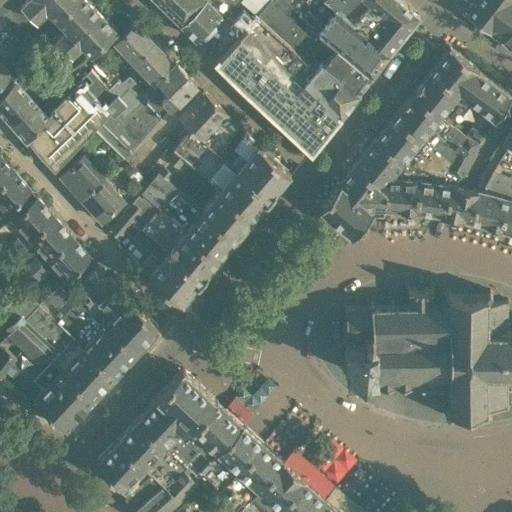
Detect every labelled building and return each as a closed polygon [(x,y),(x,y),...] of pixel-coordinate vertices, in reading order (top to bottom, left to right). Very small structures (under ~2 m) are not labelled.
[(0,0),(0,17),(5,13),(14,4),(9,0),(0,0)] [(28,10),(38,0),(21,0),(20,1),(28,10)] [(73,0),(38,0),(28,10),(37,19),(48,8),(56,17),(73,0)] [(89,0),(73,0),(56,17),(65,26),(55,36),(64,44),(99,10),(89,0)] [(156,0),(166,9),(174,0),(156,0)] [(202,0),(174,0),(166,9),(181,23),(202,0)] [(202,0),(181,23),(195,37),(230,0),(202,0)] [(285,0),(267,0),(256,13),(290,44),(289,45),(309,63),(315,56),(359,90),(360,89),(358,87),(368,74),(370,75),(371,75),(285,0)] [(285,0),(371,75),(388,54),(372,39),(372,38),(366,33),(367,33),(342,10),(351,0),(285,0)] [(351,0),(342,10),(367,33),(366,33),(372,38),(372,39),(388,54),(419,15),(402,0),(351,0)] [(511,0),(474,0),(466,10),(511,45),(511,0)] [(116,27),(99,10),(64,44),(72,53),(82,43),(91,52),(116,27)] [(256,13),(248,25),(280,55),(280,56),(303,79),(303,80),(339,115),(359,90),(320,60),(315,56),(309,63),(289,45),(290,44),(256,13)] [(147,85),(174,59),(134,18),(108,44),(147,85)] [(227,34),(234,40),(218,59),(249,91),(311,148),(339,115),(303,80),(303,79),(280,56),(280,55),(248,25),(240,34),(233,27),(227,34)] [(37,43),(45,35),(38,27),(29,36),(37,43)] [(511,93),(477,68),(449,45),(431,68),(472,101),(494,120),(511,94),(511,93)] [(128,75),(121,81),(98,57),(91,64),(111,84),(98,97),(80,79),(77,81),(58,101),(50,109),(51,110),(26,136),(54,168),(100,120),(130,150),(161,114),(195,81),(174,59),(147,85),(142,89),(128,75)] [(0,61),(0,81),(10,72),(0,61)] [(431,68),(412,91),(440,114),(452,124),(472,101),(431,68)] [(58,101),(77,81),(68,71),(48,91),(58,101)] [(21,89),(27,83),(18,73),(13,78),(0,92),(0,105),(11,119),(31,98),(21,89)] [(222,155),(227,151),(222,147),(240,125),(227,113),(228,112),(202,89),(178,116),(222,156),(222,155)] [(452,124),(440,114),(412,91),(393,114),(426,138),(429,141),(428,143),(450,161),(463,171),(479,143),(465,134),(452,124)] [(31,98),(11,119),(26,136),(51,110),(50,109),(45,103),(40,108),(31,98)] [(393,114),(375,136),(414,169),(416,171),(418,173),(418,175),(418,179),(415,210),(443,214),(456,184),(425,179),(425,175),(425,172),(424,171),(424,169),(422,167),(420,164),(414,160),(428,143),(429,141),(426,138),(393,114)] [(473,123),(465,134),(479,143),(486,132),(473,123)] [(511,126),(502,141),(492,159),(503,167),(511,170),(511,126)] [(222,155),(270,195),(290,171),(243,131),(227,151),(222,155)] [(375,136),(354,162),(385,187),(383,207),(415,210),(418,179),(418,175),(418,173),(416,171),(414,169),(375,136)] [(450,161),(428,143),(414,160),(420,164),(422,167),(424,169),(424,171),(425,172),(425,175),(425,179),(456,184),(463,171),(450,161)] [(202,207),(236,235),(253,215),(219,187),(206,176),(174,150),(168,158),(182,169),(176,176),(162,164),(157,170),(202,207)] [(80,196),(100,178),(91,168),(94,166),(82,153),(59,173),(80,196)] [(0,183),(14,171),(0,154),(0,183)] [(253,215),(270,195),(222,155),(222,156),(206,176),(219,187),(253,215)] [(385,187),(354,162),(319,205),(352,233),(371,210),(382,211),(383,208),(383,207),(385,187)] [(465,185),(456,184),(443,214),(451,215),(459,217),(473,220),(493,225),(508,230),(511,231),(511,176),(499,173),(499,172),(489,164),(475,187),(465,185)] [(219,256),(236,235),(202,207),(157,170),(140,191),(144,194),(158,205),(219,256)] [(31,189),(14,171),(0,183),(0,203),(6,211),(31,189)] [(110,189),(100,178),(80,196),(101,220),(123,199),(112,187),(110,189)] [(123,211),(134,220),(160,242),(202,277),(219,256),(158,205),(144,194),(141,197),(138,194),(123,211)] [(30,237),(54,215),(36,195),(11,216),(30,237)] [(134,220),(123,211),(109,229),(118,239),(125,230),(134,220)] [(54,215),(30,237),(48,258),(73,236),(54,215)] [(151,252),(160,242),(134,220),(125,230),(151,252)] [(73,236),(48,258),(66,278),(91,256),(73,236)] [(13,252),(22,244),(16,237),(8,245),(13,252)] [(160,242),(151,252),(141,265),(147,273),(182,301),(202,277),(160,242)] [(32,272),(41,264),(35,257),(26,265),(32,272)] [(41,264),(32,272),(38,279),(47,271),(41,264)] [(104,321),(137,351),(159,327),(127,297),(98,264),(79,281),(81,283),(75,289),(104,321)] [(137,351),(104,321),(100,325),(76,298),(72,294),(70,295),(60,283),(39,302),(115,374),(137,351)] [(345,336),(345,338),(344,338),(344,349),(343,349),(344,353),(344,358),(344,369),(372,368),(372,373),(373,373),(373,391),(377,391),(377,387),(393,386),(393,391),(397,391),(397,386),(399,386),(400,385),(407,385),(408,386),(411,386),(411,390),(415,390),(415,386),(429,386),(429,390),(433,390),(433,385),(449,385),(449,407),(443,413),(446,416),(452,410),(483,410),(488,415),(492,412),(486,406),(486,404),(504,404),(506,407),(509,405),(506,402),(506,388),(510,388),(510,387),(511,387),(511,330),(508,331),(508,325),(507,325),(507,311),(506,310),(506,307),(507,306),(507,302),(509,300),(507,298),(505,300),(492,300),(492,301),(487,301),(487,300),(487,297),(493,292),(489,289),(484,294),(452,293),(446,288),(443,291),(448,296),(448,303),(431,304),(431,289),(434,286),(432,284),(428,287),(424,288),(423,289),(415,289),(414,288),(414,287),(410,287),(407,284),(405,286),(408,290),(409,304),(394,304),(393,299),(390,300),(390,304),(373,305),(373,300),(369,300),(370,305),(344,306),(345,336)] [(6,314),(17,324),(51,357),(62,366),(61,367),(93,397),(115,374),(82,344),(39,302),(38,303),(28,292),(6,314)] [(51,357),(17,324),(6,335),(37,363),(29,372),(33,376),(51,357)] [(0,376),(15,355),(4,347),(0,343),(0,376)] [(51,357),(33,376),(43,386),(33,397),(65,427),(93,397),(61,367),(62,366),(51,357)] [(155,397),(136,417),(165,445),(166,445),(181,429),(193,440),(198,434),(206,440),(199,447),(203,451),(193,462),(199,468),(243,424),(212,394),(182,367),(155,396),(155,397)] [(136,417),(114,440),(180,499),(181,498),(197,481),(183,468),(186,465),(185,464),(186,465),(185,464),(195,453),(180,439),(170,450),(166,445),(165,445),(136,417)] [(243,424),(199,468),(206,475),(221,489),(225,483),(262,441),(243,424)] [(164,511),(180,499),(114,440),(94,462),(124,489),(135,478),(151,493),(133,509),(136,511),(164,511)] [(262,441),(225,483),(233,491),(225,499),(237,510),(283,459),(282,460),(262,441)] [(304,478),(283,459),(237,510),(238,511),(274,511),(304,479),(304,478)] [(304,479),(274,511),(310,511),(324,496),(304,479)] [(342,511),(324,496),(310,511),(342,511)] [(213,509),(215,511),(229,511),(219,502),(213,509)]
